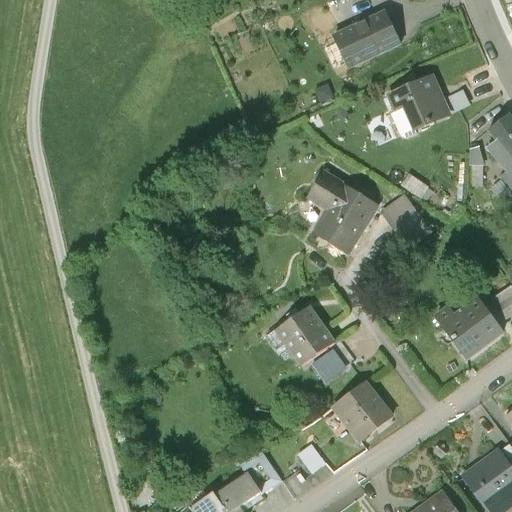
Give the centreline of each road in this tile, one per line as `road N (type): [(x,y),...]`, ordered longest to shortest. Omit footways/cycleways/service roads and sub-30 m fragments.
road 1 (track): [(124,511),(34,140),(51,0)]
road 2 (residential): [(298,511),(511,362)]
